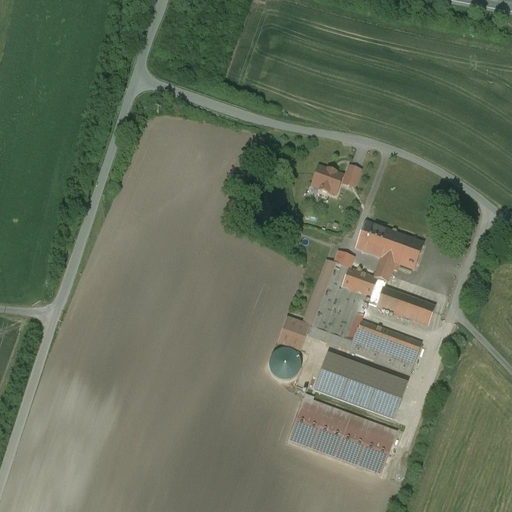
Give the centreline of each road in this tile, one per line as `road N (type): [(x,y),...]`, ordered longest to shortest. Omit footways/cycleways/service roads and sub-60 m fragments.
road 1 (unclassified): [(132,80),(261,123),(383,149),(425,166),(487,215),(511,224)]
road 2 (unclassified): [(132,80),(50,318)]
road 3 (unclassified): [(50,318),(0,479)]
